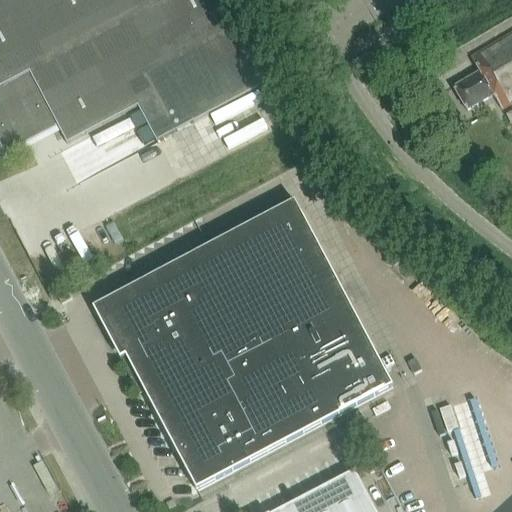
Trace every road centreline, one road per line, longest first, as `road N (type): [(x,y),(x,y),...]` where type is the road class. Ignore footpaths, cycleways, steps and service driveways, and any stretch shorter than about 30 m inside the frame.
road 1 (unclassified): [(511,250),(432,185),(384,131),(324,34)]
road 2 (unclassified): [(117,511),(0,284)]
